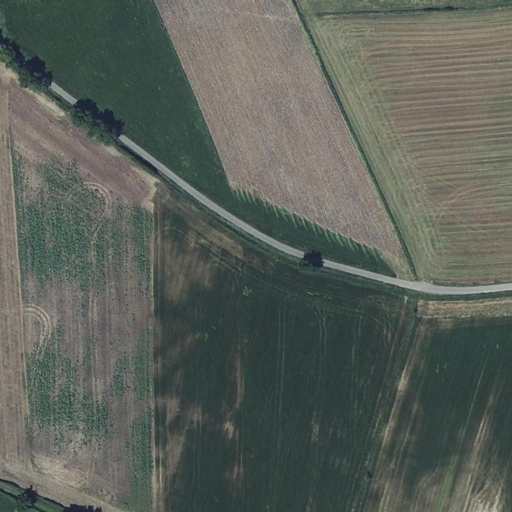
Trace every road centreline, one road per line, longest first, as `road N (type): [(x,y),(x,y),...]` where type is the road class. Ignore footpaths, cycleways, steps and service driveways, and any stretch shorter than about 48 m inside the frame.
road 1 (unclassified): [(511,286),(434,289),(286,249),(192,192),(0,43)]
road 2 (track): [(422,287),(307,17)]
